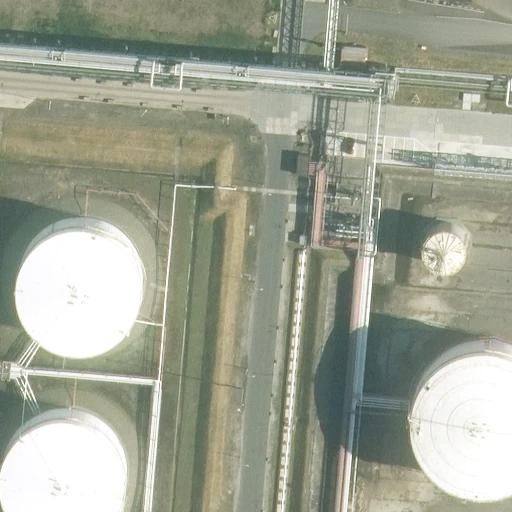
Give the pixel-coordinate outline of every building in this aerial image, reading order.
[(298,174),(310,175),(311,156),(299,155),(298,174)] [(43,233),(40,235),(37,238),(34,241),(32,245),(29,248),(27,252),(26,255),(24,259),(23,263),(22,267),(21,271),(20,275),(20,279),(20,283),(20,287),(20,291),(21,295),(22,299),(23,303),(25,307),(26,310),(28,314),(30,317),(33,321),(35,324),(38,327),(41,330),(44,332),(47,335),(51,337),(54,339),(58,341),(62,342),(65,344),(69,345),(73,346),(77,346),(81,347),(86,347),(90,347),(94,346),(98,345),(102,344),(106,343),(109,342),(113,340),(117,338),(120,336),(123,334),(127,331),(130,329),(133,326),(135,323),(138,319),(140,316),(142,312),(144,309),(145,305),(147,301),(148,297),(149,293),(149,289),(149,285),(149,281),(149,277),(149,273),(148,269),(147,265),(146,261),(145,257),(143,254),(141,250),(139,247),(137,243),(134,240),(131,237),(128,234),(125,232),(122,229),(119,227),(115,225),(111,223),(108,221),(104,220),(100,219),(96,218),(92,218),(88,217),(84,217),(80,217),(76,218),(72,219),(68,220),(64,221),(60,222),(56,224),(53,226),(49,228),(46,230),(43,233)] [(424,245),(426,254),(432,260),(438,264),(446,265),(454,263),(460,259),(465,253),(467,244),(466,235),(461,227),(453,222),(444,221),(436,223),(429,229),(424,237),(424,245)] [(511,339),(509,339),(494,335),(479,335),(465,338),(451,343),(438,352),(428,362),(420,375),(414,389),(412,404),(412,419),(416,433),(422,447),(431,459),(442,469),(455,476),(469,481),(484,483),(499,481),(511,477),(511,339)] [(17,433),(14,436),(12,439),(10,443),(8,447),(6,451),(5,455),(3,459),(3,463),(2,467),(1,471),(1,475),(2,480),(2,484),(3,488),(4,492),(5,496),(7,500),(8,504),(10,508),(13,511),(119,511),(121,510),(123,507),(125,503),(127,499),(128,495),(129,491),(130,487),(131,483),(131,479),(131,474),(131,470),(131,466),(130,462),(129,458),(128,453),(126,450),(124,446),(122,442),(120,438),(117,435),(115,432),(112,429),(109,426),(105,423),(102,421),(98,419),(95,417),(91,415),(87,413),(83,412),(78,411),(74,411),(70,410),(66,410),(61,410),(57,411),(53,411),(49,412),(45,414),(41,415),(37,417),(33,419),(30,421),(26,424),(23,427),(20,429),(17,433)]
